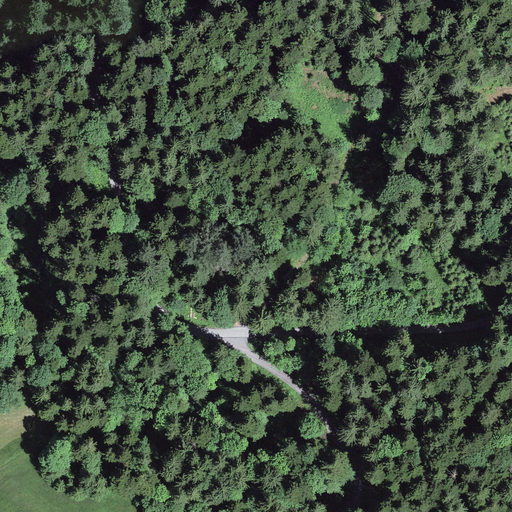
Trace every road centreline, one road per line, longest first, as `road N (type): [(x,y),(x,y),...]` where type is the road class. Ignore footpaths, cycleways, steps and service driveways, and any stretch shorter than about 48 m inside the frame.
road 1 (unclassified): [(121,0),(99,51),(96,97),(127,244),(155,309),(216,334),(456,327),(511,310)]
road 2 (track): [(354,511),(362,463),(344,428),(309,390),(216,334)]
